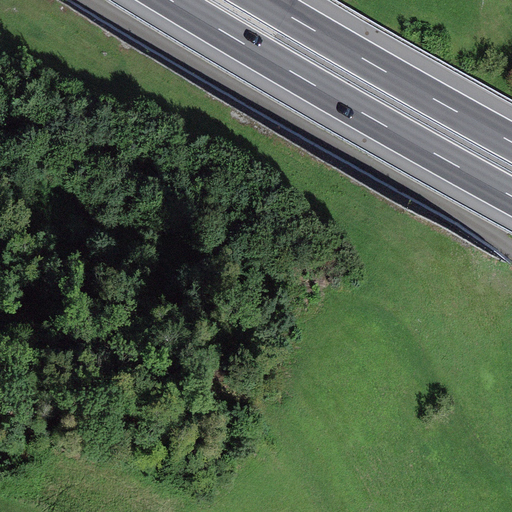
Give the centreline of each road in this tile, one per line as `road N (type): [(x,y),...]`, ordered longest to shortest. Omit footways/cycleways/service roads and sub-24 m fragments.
road 1 (track): [(97,0),(511,253)]
road 2 (motorway): [(180,0),(511,192)]
road 3 (motorway): [(511,137),(271,0)]
